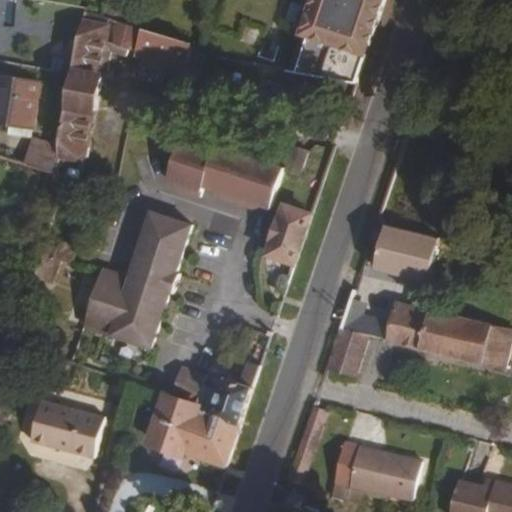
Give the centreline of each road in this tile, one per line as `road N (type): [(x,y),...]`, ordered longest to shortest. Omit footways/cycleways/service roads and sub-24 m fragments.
road 1 (residential): [(295,379),(419,0)]
road 2 (residential): [(295,379),(511,436)]
road 3 (residential): [(248,511),(295,379)]
